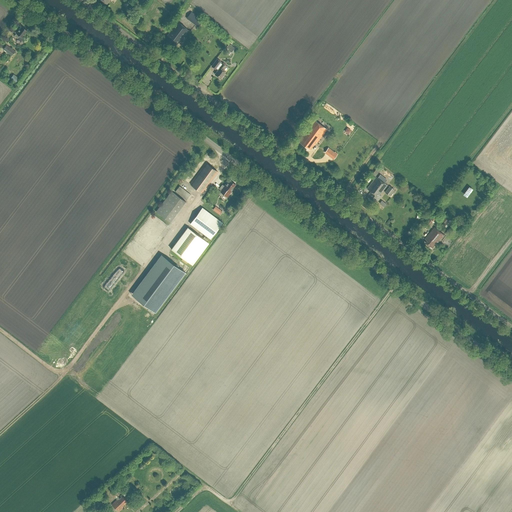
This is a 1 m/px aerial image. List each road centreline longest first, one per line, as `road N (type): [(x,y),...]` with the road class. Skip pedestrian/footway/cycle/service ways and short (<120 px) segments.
road 1 (tertiary): [(511,371),(21,0)]
road 2 (unclassified): [(511,327),(79,0)]
road 3 (track): [(138,511),(184,469),(229,504),(396,283)]
road 4 (track): [(0,434),(64,372),(154,254)]
